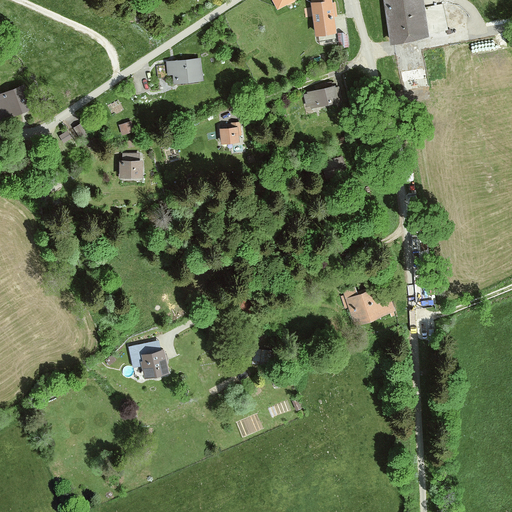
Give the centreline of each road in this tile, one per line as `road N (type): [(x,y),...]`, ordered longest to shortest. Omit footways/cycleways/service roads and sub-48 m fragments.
road 1 (unclassified): [(424,511),(401,183),(352,0)]
road 2 (unclassified): [(235,0),(39,130),(0,134)]
road 3 (track): [(119,78),(113,49),(16,0)]
road 4 (track): [(366,51),(347,70),(255,106)]
